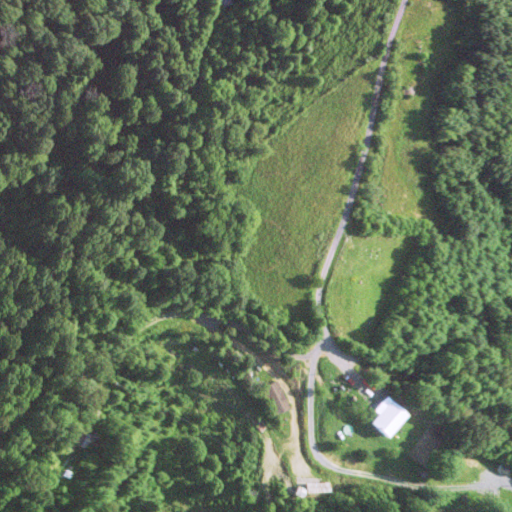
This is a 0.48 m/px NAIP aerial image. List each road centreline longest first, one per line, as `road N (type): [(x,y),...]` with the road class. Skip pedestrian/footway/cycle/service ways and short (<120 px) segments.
road 1 (residential): [(488,486),(425,486),(333,468),(312,446),(320,277),(359,168),(401,0)]
road 2 (track): [(73,411),(126,340),(172,316),(231,323),(291,356),(314,354)]
road 3 (track): [(314,354),(300,382),(297,438),(274,467),(257,511),(174,501),(154,511)]
road 4 (track): [(314,354),(342,351),(511,441)]
